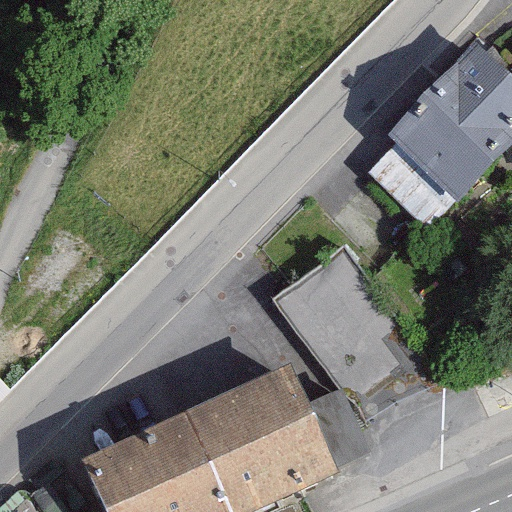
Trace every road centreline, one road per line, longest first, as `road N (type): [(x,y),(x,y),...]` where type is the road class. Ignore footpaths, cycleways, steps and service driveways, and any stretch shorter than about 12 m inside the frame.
road 1 (residential): [(434,0),(233,223),(0,449)]
road 2 (residential): [(0,278),(125,0)]
